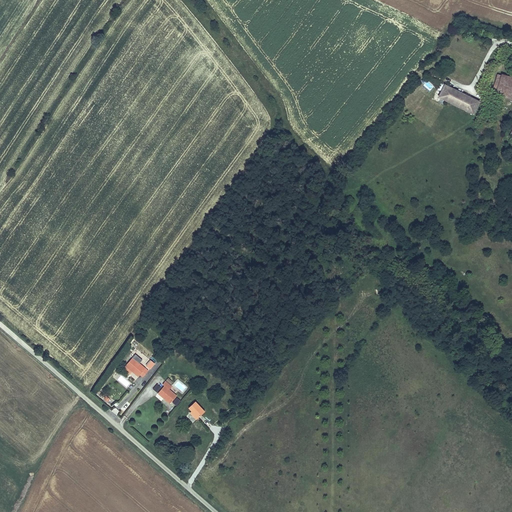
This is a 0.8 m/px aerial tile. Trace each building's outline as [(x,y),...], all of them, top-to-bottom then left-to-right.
[(511,96),(511,76),(505,74),(503,80),(499,93),(511,96)] [(494,91),(499,93),(503,80),(497,79),(494,91)] [(445,99),(452,86),(445,83),(438,96),(445,99)] [(445,99),(466,109),(472,96),(452,86),(445,99)] [(483,109),(486,104),(479,101),(480,99),(472,96),(466,109),(475,113),(478,107),(483,109)] [(138,377),(140,375),(143,378),(148,372),(133,359),(127,366),(133,371),(132,372),(138,377)] [(147,367),(150,370),(155,365),(152,362),(147,367)] [(130,374),(132,372),(133,371),(127,366),(124,369),(130,374)] [(120,375),(117,380),(127,387),(130,383),(120,375)] [(158,394),(169,404),(177,396),(169,390),(171,387),(165,381),(163,384),(165,386),(158,394)] [(158,393),(161,386),(156,384),(153,391),(158,393)] [(172,402),(177,406),(181,401),(177,397),(172,402)] [(195,402),(189,408),(192,412),(199,418),(205,412),(195,402)]
